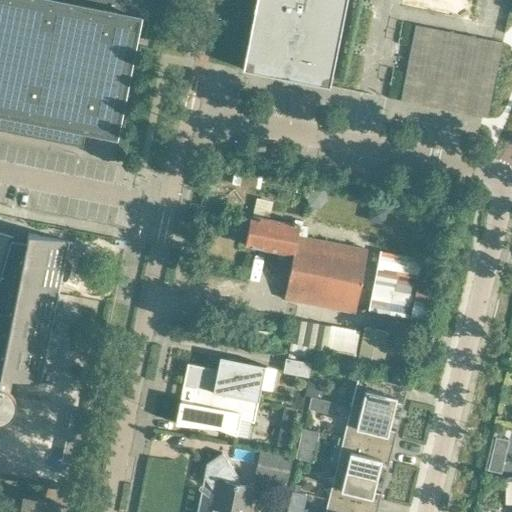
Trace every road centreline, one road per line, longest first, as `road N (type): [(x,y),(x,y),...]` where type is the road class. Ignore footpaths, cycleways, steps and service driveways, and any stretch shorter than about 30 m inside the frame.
road 1 (unclassified): [(107,511),(187,114)]
road 2 (unclassified): [(429,511),(511,155)]
